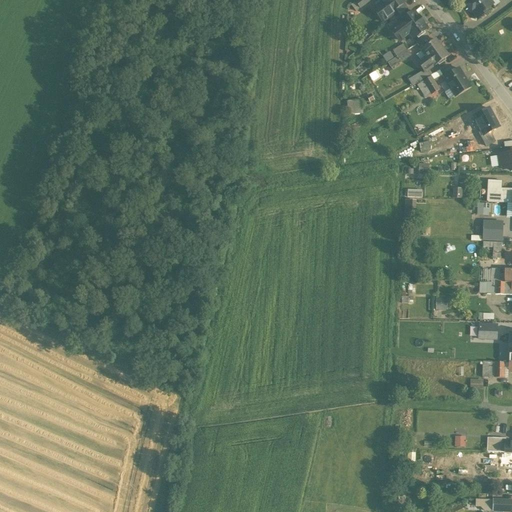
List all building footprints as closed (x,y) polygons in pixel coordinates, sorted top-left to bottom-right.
[(368,0),(357,0),(351,5),(355,11),(369,1),(368,0)] [(403,3),(401,0),(380,0),(385,6),(375,14),(381,22),(393,13),(391,11),(394,9),(403,3)] [(464,0),(467,5),(466,5),(472,12),(473,12),(478,19),(490,10),(488,8),(493,4),(489,0),(464,0)] [(403,3),(394,9),(399,15),(403,12),(407,8),(403,3)] [(399,15),(389,23),(393,28),(400,23),(399,22),(407,17),(403,12),(399,15)] [(407,17),(399,22),(400,23),(393,28),(391,30),(399,42),(408,34),(412,40),(426,29),(413,12),(407,17)] [(432,42),(418,52),(424,60),(419,65),(425,72),(427,71),(430,69),(431,70),(445,59),(432,42)] [(403,44),(392,51),(396,57),(407,50),(403,44)] [(407,50),(396,57),(396,58),(400,63),(411,56),(407,50)] [(396,58),(387,63),(391,69),(400,63),(396,58)] [(458,69),(443,78),(454,96),(470,87),(458,69)] [(425,72),(410,81),(412,86),(429,76),(427,71),(425,73),(425,72)] [(439,71),(429,76),(430,77),(433,82),(442,76),(439,71)] [(433,82),(430,77),(423,82),(431,95),(439,90),(433,82)] [(431,95),(423,82),(417,85),(426,99),(431,95)] [(364,100),(349,100),(349,114),(364,113),(364,100)] [(489,109),(488,108),(472,117),(483,136),(499,127),(494,119),(493,120),(487,110),(489,109)] [(420,142),(422,150),(431,148),(430,141),(420,142)] [(368,164),(366,149),(351,151),(353,166),(368,164)] [(511,153),(498,156),(500,165),(502,164),(503,170),(511,168),(511,171),(511,153)] [(430,165),(420,164),(419,174),(430,174),(430,165)] [(511,190),(501,190),(502,182),(491,181),(491,183),(488,183),(487,202),(511,203),(511,190)] [(464,198),(463,187),(454,187),(454,198),(464,198)] [(488,206),(479,205),(479,214),(487,214),(488,206)] [(502,223),(483,222),(483,240),(501,241),(502,223)] [(501,249),(493,248),(492,260),(500,260),(501,249)] [(497,268),(491,268),(491,283),(493,283),(502,283),(503,275),(497,275),(497,268)] [(511,271),(503,271),(503,275),(502,283),(504,283),(510,284),(511,283),(511,271)] [(502,283),(493,283),(492,294),(504,295),(504,283),(502,283)] [(448,299),(437,299),(436,309),(448,309),(448,299)] [(481,312),(480,319),(495,321),(496,314),(481,312)] [(485,325),(484,340),(496,340),(497,325),(485,325)] [(505,363),(495,363),(495,378),(504,378),(505,363)] [(482,381),(470,380),(470,390),(482,390),(482,381)] [(464,441),(458,441),(458,438),(455,438),(455,447),(464,447),(464,441)] [(505,439),(492,438),(491,452),(486,451),(486,452),(504,453),(505,442),(505,439)] [(500,453),(485,453),(485,463),(496,463),(496,461),(500,461),(500,453)] [(484,511),(492,511),(492,500),(476,500),(476,507),(480,507),(484,511)] [(511,511),(511,500),(492,500),(492,511),(511,511)]
